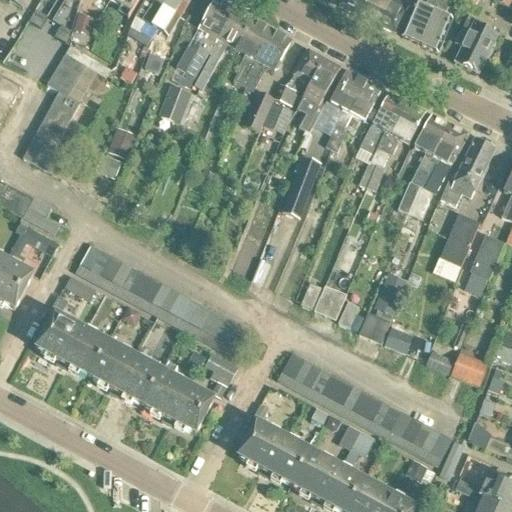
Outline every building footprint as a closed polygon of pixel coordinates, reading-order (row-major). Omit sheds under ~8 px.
[(7,0),(5,4),(22,14),(30,0),(7,0)] [(131,18),(141,0),(111,0),(109,5),(131,18)] [(146,0),(145,2),(134,21),(146,27),(151,31),(169,0),(146,0)] [(169,0),(151,31),(157,34),(168,41),(179,22),(192,0),(169,0)] [(343,0),(338,10),(359,20),(368,0),(343,0)] [(368,0),(359,20),(379,30),(392,3),(393,0),(368,0)] [(402,41),(419,49),(440,0),(429,0),(424,12),(416,8),(402,41)] [(443,0),(440,0),(419,49),(437,57),(452,23),(444,20),(451,3),(443,0)] [(465,0),(464,4),(476,10),(480,0),(465,0)] [(511,0),(494,0),(492,5),(510,14),(511,10),(511,0)] [(392,3),(379,30),(395,38),(408,11),(392,3)] [(186,55),(176,73),(187,79),(193,83),(194,83),(207,60),(209,60),(234,15),(215,5),(198,35),(207,40),(199,54),(197,53),(186,55)] [(46,22),(35,15),(32,20),(43,27),(46,22)] [(210,61),(202,76),(210,81),(226,51),(235,56),(252,26),(234,15),(209,60),(210,61)] [(77,19),(74,32),(90,36),(93,24),(77,19)] [(43,27),(32,20),(29,26),(40,33),(43,27)] [(455,48),(462,52),(454,68),(478,79),(486,63),(488,64),(493,54),(490,53),(497,38),(466,24),(455,48)] [(238,77),(233,86),(246,94),(251,84),(245,81),(271,36),(252,26),(235,56),(244,61),(236,76),(238,77)] [(146,27),(140,36),(151,43),(157,34),(151,31),(146,27)] [(68,42),(70,36),(61,30),(57,36),(68,42)] [(66,49),(68,42),(57,36),(54,42),(66,49)] [(271,36),(245,81),(251,84),(246,94),(253,98),(266,74),(273,77),(275,74),(277,74),(280,69),(279,66),(290,47),(271,36)] [(71,50),(65,59),(75,65),(81,56),(71,50)] [(75,65),(86,72),(91,62),(81,56),(75,65)] [(290,87),(307,96),(324,65),(307,56),(290,87)] [(59,97),(68,102),(86,72),(75,65),(65,59),(47,90),(59,97)] [(158,79),(163,65),(149,60),(144,74),(158,79)] [(91,62),(86,72),(96,78),(102,69),(91,62)] [(299,152),(305,154),(311,141),(309,138),(324,111),(322,107),(340,74),(324,65),(307,96),(296,115),(305,120),(298,133),(304,136),(302,141),(304,142),(299,152)] [(102,69),(96,78),(106,84),(112,75),(102,69)] [(125,72),(119,82),(130,89),(136,79),(125,72)] [(202,76),(194,90),(194,91),(202,95),(210,81),(202,76)] [(330,142),(325,152),(331,156),(346,118),(364,86),(346,77),(329,108),(341,115),(337,122),(327,141),(330,142)] [(181,82),(178,89),(189,93),(193,83),(187,79),(185,84),(181,82)] [(0,84),(0,91),(16,100),(20,92),(1,82),(0,84)] [(346,118),(331,156),(337,159),(347,133),(344,132),(345,131),(358,138),(364,128),(381,96),(364,86),(346,118)] [(274,104),(292,112),(298,98),(280,90),(274,104)] [(0,104),(11,110),(16,100),(0,91),(0,104)] [(170,91),(159,121),(179,129),(190,99),(170,91)] [(54,106),(75,117),(80,108),(68,102),(59,97),(54,106)] [(241,131),(259,139),(274,104),(256,97),(241,131)] [(357,190),(365,194),(376,171),(381,173),(387,161),(377,155),(383,144),(388,146),(407,110),(388,100),(360,153),(374,161),(370,169),(368,168),(357,190)] [(0,115),(6,119),(11,110),(0,104),(0,115)] [(49,116),(70,127),(75,117),(54,106),(49,116)] [(263,131),(283,140),(292,117),(273,109),(263,131)] [(425,119),(407,110),(388,146),(383,144),(377,155),(387,161),(391,163),(397,149),(395,148),(397,145),(408,151),(425,119)] [(43,125),(64,137),(70,127),(49,116),(43,125)] [(427,160),(418,177),(430,184),(436,172),(437,171),(430,167),(449,131),(430,122),(414,153),(427,160)] [(38,135),(59,146),(64,137),(43,125),(38,135)] [(467,141),(449,131),(430,167),(437,171),(436,172),(438,172),(440,167),(450,172),(467,141)] [(44,150),(53,155),(54,156),(59,146),(38,135),(33,145),(44,150)] [(109,159),(126,165),(132,148),(115,142),(109,159)] [(450,193),(471,204),(495,154),(474,144),(450,193)] [(23,164),(34,169),(44,150),(33,145),(23,164)] [(34,169),(43,174),(53,155),(44,150),(34,169)] [(43,174),(52,179),(62,160),(54,156),(53,155),(43,174)] [(52,179),(62,184),(71,165),(62,160),(52,179)] [(96,178),(114,184),(120,167),(102,160),(96,178)] [(319,169),(302,163),(281,219),(298,225),(319,169)] [(62,184),(71,189),(80,170),(71,165),(62,184)] [(71,189),(80,193),(90,174),(80,170),(71,189)] [(376,171),(365,194),(373,197),(383,174),(381,173),(376,171)] [(80,193),(89,198),(99,179),(96,178),(90,174),(80,193)] [(202,175),(197,190),(210,195),(215,181),(202,175)] [(420,193),(407,220),(419,225),(430,197),(424,194),(430,184),(418,177),(412,189),(420,193)] [(501,223),(511,227),(511,177),(503,197),(511,201),(501,223)] [(89,198),(98,203),(108,184),(99,179),(89,198)] [(108,184),(98,203),(107,208),(117,189),(108,184)] [(397,215),(407,220),(420,193),(412,189),(409,187),(397,215)] [(0,201),(0,210),(5,214),(15,195),(6,190),(0,201)] [(5,214),(14,218),(24,199),(15,195),(5,214)] [(14,218),(22,223),(28,214),(33,204),(24,199),(14,218)] [(34,217),(40,220),(46,223),(52,214),(33,204),(28,214),(34,217)] [(22,223),(29,226),(34,217),(28,214),(22,223)] [(29,226),(35,230),(40,220),(34,217),(29,226)] [(379,221),(370,217),(367,226),(376,229),(379,221)] [(35,230),(42,233),(47,224),(46,223),(40,220),(35,230)] [(432,278),(454,288),(479,229),(458,220),(432,278)] [(42,233),(48,237),(53,227),(47,224),(42,233)] [(53,227),(48,237),(54,240),(59,231),(53,227)] [(20,229),(15,238),(20,240),(23,242),(28,233),(20,229)] [(28,233),(23,242),(28,245),(26,248),(52,262),(58,250),(28,233)] [(20,240),(14,252),(22,256),(26,248),(28,245),(23,242),(20,240)] [(470,278),(489,286),(504,249),(485,241),(470,278)] [(91,250),(81,270),(91,275),(101,256),(91,250)] [(0,263),(0,308),(14,316),(33,281),(19,273),(25,263),(20,260),(22,256),(14,252),(6,266),(0,263)] [(91,275),(101,280),(111,261),(101,256),(91,275)] [(101,280),(111,286),(121,266),(111,261),(101,280)] [(111,286),(121,291),(131,272),(121,266),(111,286)] [(259,266),(251,286),(261,291),(269,270),(259,266)] [(77,277),(87,283),(91,275),(81,270),(77,277)] [(121,291),(131,296),(141,277),(131,272),(121,291)] [(87,283),(97,288),(101,280),(91,275),(87,283)] [(131,296),(141,301),(151,282),(141,277),(131,296)] [(374,314),(392,322),(406,286),(388,279),(374,314)] [(97,288),(107,293),(111,286),(101,280),(97,288)] [(64,294),(89,307),(96,295),(71,282),(64,294)] [(141,301),(150,307),(161,288),(151,282),(141,301)] [(107,293),(117,299),(121,291),(111,286),(107,293)] [(150,307),(160,312),(171,293),(161,288),(150,307)] [(300,310),(312,315),(321,293),(310,288),(300,310)] [(314,316),(335,325),(346,300),(325,290),(314,316)] [(117,299),(126,304),(131,296),(121,291),(117,299)] [(160,312),(170,317),(181,298),(171,293),(160,312)] [(126,304),(136,309),(141,301),(131,296),(126,304)] [(170,317),(180,323),(190,303),(181,298),(170,317)] [(51,312),(60,316),(66,305),(57,301),(51,312)] [(136,309),(146,315),(150,307),(141,301),(136,309)] [(180,323),(190,328),(200,309),(190,303),(180,323)] [(146,315),(156,320),(160,312),(150,307),(146,315)] [(337,328),(347,333),(357,312),(348,307),(337,328)] [(190,328),(200,333),(210,314),(200,309),(190,328)] [(128,312),(121,324),(134,332),(141,319),(128,312)] [(156,320),(166,325),(170,317),(160,312),(156,320)] [(200,333),(210,339),(220,319),(210,314),(200,333)] [(166,325),(176,331),(180,323),(170,317),(166,325)] [(210,339),(220,344),(230,325),(220,319),(210,339)] [(355,319),(349,333),(357,337),(363,323),(355,319)] [(359,340),(381,349),(390,328),(368,319),(359,340)] [(67,371),(89,382),(107,348),(54,320),(36,354),(58,366),(56,369),(65,374),(67,371)] [(176,331),(186,336),(190,328),(180,323),(176,331)] [(220,344),(230,349),(240,330),(230,325),(220,344)] [(186,336),(196,341),(200,333),(190,328),(186,336)] [(460,353),(469,331),(462,328),(453,351),(460,353)] [(240,330),(230,349),(240,355),(250,336),(240,330)] [(405,360),(413,341),(391,332),(383,352),(405,360)] [(196,341),(206,347),(210,339),(200,333),(196,341)] [(511,351),(511,339),(506,337),(502,348),(511,351)] [(206,347),(216,352),(220,344),(210,339),(206,347)] [(216,352),(225,357),(230,349),(220,344),(216,352)] [(119,400),(141,411),(160,377),(107,348),(89,382),(111,394),(109,398),(118,402),(119,400)] [(230,349),(225,357),(236,363),(240,355),(230,349)] [(425,370),(448,380),(456,360),(433,350),(425,370)] [(494,364),(511,370),(511,354),(499,350),(494,364)] [(200,373),(205,363),(193,357),(188,367),(200,373)] [(449,382),(479,393),(488,369),(459,357),(449,382)] [(293,359),(282,378),(292,384),(303,364),(293,359)] [(205,372),(231,386),(237,374),(211,360),(205,372)] [(292,384),(302,389),(313,369),(303,364),(292,384)] [(302,389),(312,394),(322,375),(313,369),(302,389)] [(312,394),(322,399),(332,380),(322,375),(312,394)] [(160,377),(141,411),(163,423),(161,426),(170,431),(172,428),(195,440),(213,405),(160,377)] [(278,386),(288,391),(292,384),(282,378),(278,386)] [(322,399),(332,405),(342,385),(332,380),(322,399)] [(487,396),(498,400),(503,387),(492,383),(487,396)] [(288,391),(298,396),(302,389),(292,384),(288,391)] [(332,405),(342,410),(352,390),(342,385),(332,405)] [(211,400),(220,405),(226,393),(217,389),(211,400)] [(298,396),(308,402),(312,394),(302,389),(298,396)] [(342,410),(352,415),(362,396),(352,390),(342,410)] [(308,402),(318,407),(322,399),(312,394),(308,402)] [(352,415),(361,420),(372,401),(362,396),(352,415)] [(318,407),(328,412),(332,405),(322,399),(318,407)] [(361,420),(371,426),(382,406),(372,401),(361,420)] [(328,412),(338,418),(342,410),(332,405),(328,412)] [(479,419),(490,423),(495,409),(483,405),(479,419)] [(371,426),(381,431),(392,411),(382,406),(371,426)] [(253,423),(262,427),(268,414),(260,410),(253,423)] [(338,418),(348,423),(352,415),(342,410),(338,418)] [(381,431),(391,436),(402,417),(392,411),(381,431)] [(316,414),(311,424),(322,430),(327,420),(316,414)] [(348,423),(357,428),(361,420),(352,415),(348,423)] [(391,436),(401,442),(411,422),(402,417),(391,436)] [(357,428),(367,433),(371,426),(361,420),(357,428)] [(330,421),(323,432),(331,437),(336,436),(341,427),(330,421)] [(401,442),(411,447),(421,427),(411,422),(401,442)] [(367,433),(377,439),(381,431),(371,426),(367,433)] [(411,447),(421,452),(431,433),(421,427),(411,447)] [(269,479),(291,491),(309,457),(256,428),(237,462),(260,475),(258,478),(267,483),(269,479)] [(377,439),(387,444),(391,436),(381,431),(377,439)] [(421,452),(431,457),(441,438),(431,433),(421,452)] [(387,444),(397,449),(401,442),(391,436),(387,444)] [(467,446),(507,463),(511,451),(489,442),(488,443),(472,436),(467,446)] [(341,474),(350,479),(359,461),(361,462),(370,443),(359,437),(341,474)] [(441,438),(431,457),(441,463),(452,443),(441,438)] [(397,449),(407,454),(411,447),(401,442),(397,449)] [(407,454),(417,460),(421,452),(411,447),(407,454)] [(453,448),(450,456),(460,461),(463,452),(453,448)] [(417,460),(427,465),(431,457),(421,452),(417,460)] [(450,456),(446,465),(456,469),(460,461),(450,456)] [(323,464),(309,457),(291,491),(313,503),(311,506),(320,511),(322,508),(329,511),(347,511),(362,485),(350,479),(341,474),(332,469),(334,465),(325,461),(323,464)] [(431,457),(427,465),(437,471),(441,463),(431,457)] [(406,477),(421,484),(427,473),(412,465),(406,477)] [(446,465),(442,473),(452,477),(456,469),(446,465)] [(452,477),(442,473),(439,482),(449,486),(452,477)] [(511,511),(511,486),(494,478),(478,511),(511,511)] [(376,492),(362,485),(347,511),(412,511),(403,507),(404,503),(396,498),(394,502),(384,497),(386,493),(377,489),(376,492)] [(455,496),(465,500),(470,490),(460,485),(455,496)] [(470,490),(465,500),(475,505),(480,494),(470,490)]
